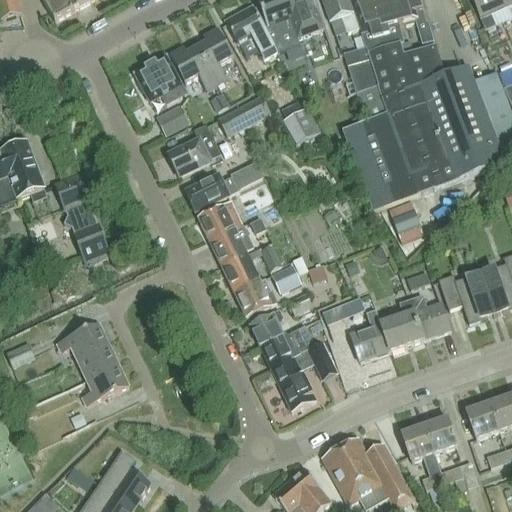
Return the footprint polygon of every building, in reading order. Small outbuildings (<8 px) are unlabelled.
[(0,0),(0,21),(1,25),(22,18),(16,0),(0,0)] [(102,0),(43,0),(44,1),(42,2),(55,26),(102,0)] [(272,0),(258,5),(265,21),(260,24),(278,58),(301,49),(298,43),(324,33),(317,13),(318,13),(312,0),(272,0)] [(321,0),(331,26),(343,21),(348,37),(360,33),(348,0),(321,0)] [(374,217),(511,165),(511,118),(497,78),(474,86),(469,71),(445,80),(437,51),(404,59),(401,47),(404,46),(400,27),(403,26),(406,30),(414,28),(414,24),(416,23),(423,49),(434,45),(429,25),(426,26),(420,3),(413,5),(411,0),(349,0),(363,37),(362,37),(367,52),(378,89),(377,90),(357,98),(368,125),(343,135),(374,217)] [(495,29),(490,18),(508,11),(503,0),(472,0),(486,33),(495,29)] [(511,9),(511,0),(503,0),(508,11),(511,9)] [(260,24),(253,11),(226,26),(239,49),(253,42),(265,65),(278,58),(260,24)] [(207,47),(197,52),(218,90),(228,84),(220,70),(234,62),(218,33),(203,41),(207,47)] [(207,95),(218,90),(197,52),(188,57),(184,51),(169,59),(185,89),(199,81),(207,95)] [(367,52),(345,59),(357,98),(377,90),(378,89),(367,52)] [(150,107),(162,101),(167,111),(188,99),(167,60),(135,78),(150,107)] [(210,104),(218,117),(229,110),(222,97),(210,104)] [(219,125),(227,140),(228,143),(272,120),(261,101),(218,123),(219,125)] [(166,141),(190,129),(180,109),(156,122),(166,141)] [(284,125),(298,149),(321,136),(307,112),(284,125)] [(167,157),(179,181),(210,166),(222,161),(207,130),(194,136),(198,143),(167,157)] [(177,142),(168,147),(172,155),(181,150),(177,142)] [(2,163),(0,163),(0,211),(2,213),(17,207),(18,205),(32,200),(34,207),(48,202),(45,195),(45,194),(28,149),(1,160),(2,163)] [(256,167),(231,180),(232,182),(224,186),(220,178),(186,195),(196,217),(230,201),(264,183),(256,167)] [(72,232),(86,269),(111,260),(80,181),(57,190),(67,220),(64,229),(72,232)] [(199,223),(211,248),(244,232),(240,224),(234,213),(232,207),(199,223)] [(261,223),(251,228),(257,239),(267,234),(261,223)] [(248,261),(247,257),(255,253),(244,232),(211,248),(223,273),(248,261)] [(382,251),(372,256),(374,258),(384,261),(386,260),(382,251)] [(271,277),(282,271),(273,252),(262,257),(271,277)] [(301,260),(293,264),(299,279),(308,275),(301,260)] [(511,314),(511,260),(503,263),(506,269),(481,278),(496,321),(511,314)] [(223,273),(234,297),(260,285),(248,261),(223,273)] [(354,267),(347,269),(351,280),(357,277),(354,267)] [(281,299),(302,288),(293,270),(273,280),(272,280),(281,299)] [(411,294),(430,288),(426,277),(408,283),(411,294)] [(463,311),(470,329),(496,321),(481,278),(456,286),(454,280),(439,285),(449,316),(463,311)] [(272,310),(277,307),(272,295),(266,298),(260,285),(234,297),(247,323),(272,310)] [(78,286),(50,296),(54,308),(82,298),(78,286)] [(313,312),(306,298),(288,306),(295,321),(313,312)] [(423,301),(410,305),(425,345),(452,335),(442,307),(427,313),(423,301)] [(391,357),(425,345),(410,305),(400,308),(404,320),(382,328),(391,356),(390,357),(391,357)] [(261,351),(285,339),(279,327),(281,326),(283,322),(280,315),(250,329),(261,351)] [(360,367),(390,357),(391,356),(382,328),(381,329),(377,315),(367,318),(372,332),(351,339),(360,367)] [(77,365),(109,349),(99,328),(58,348),(62,357),(72,353),(77,365)] [(305,330),(289,339),(285,339),(261,351),(271,373),(316,351),(305,330)] [(316,351),(271,373),(292,417),(316,405),(300,371),(313,365),(323,385),(338,377),(323,347),(316,351)] [(119,370),(109,349),(77,365),(87,385),(119,370)] [(26,366),(20,352),(6,358),(13,372),(26,366)] [(129,391),(119,370),(87,385),(93,397),(83,401),(88,411),(129,391)] [(511,401),(490,409),(500,437),(511,432),(511,401)] [(39,418),(34,408),(24,413),(27,421),(39,418)] [(477,445),(500,437),(490,409),(467,417),(477,445)] [(82,417),(71,422),(76,432),(87,427),(82,417)] [(458,451),(448,423),(425,431),(435,459),(458,451)] [(441,477),(435,459),(425,431),(402,439),(412,467),(423,463),(429,481),(441,477)] [(359,442),(323,463),(349,510),(359,504),(363,511),(373,511),(389,503),(394,511),(403,511),(416,505),(384,448),(367,457),(359,442)] [(492,473),(510,467),(506,455),(488,462),(492,473)] [(100,489),(133,511),(136,511),(153,489),(131,474),(136,465),(123,456),(100,489)] [(460,471),(442,478),(445,489),(456,486),(462,503),(471,500),(465,483),(464,483),(460,471)] [(67,483),(77,489),(84,479),(74,473),(67,483)] [(273,500),(283,511),(326,511),(332,507),(321,494),(322,493),(305,473),(273,500)] [(427,496),(445,489),(442,478),(423,485),(427,496)] [(133,511),(100,489),(84,511),(133,511)] [(46,498),(34,510),(35,511),(52,511),(56,508),(46,498)]
